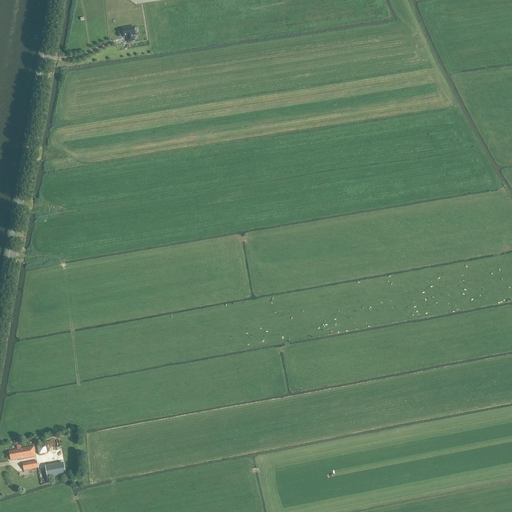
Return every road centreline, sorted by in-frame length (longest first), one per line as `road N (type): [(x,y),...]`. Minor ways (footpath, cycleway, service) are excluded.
road 1 (tertiary): [(0,311),(53,0)]
road 2 (track): [(511,207),(402,0)]
road 3 (track): [(170,140),(27,153)]
road 4 (track): [(78,388),(60,259)]
